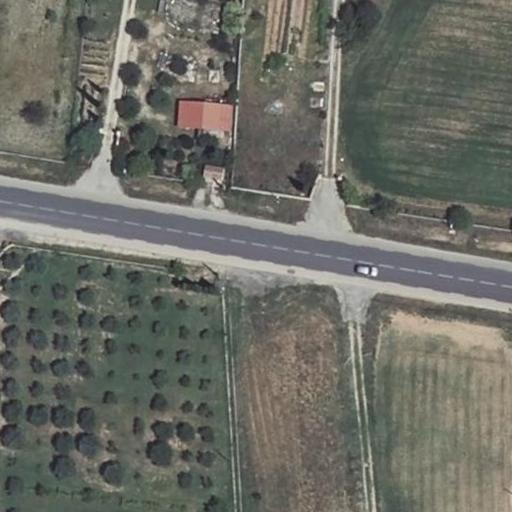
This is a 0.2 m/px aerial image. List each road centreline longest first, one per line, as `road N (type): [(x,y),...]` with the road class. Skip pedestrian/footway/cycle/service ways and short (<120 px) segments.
road 1 (secondary): [(511,287),(0,202)]
road 2 (track): [(378,511),(360,260)]
road 3 (track): [(132,0),(99,219)]
